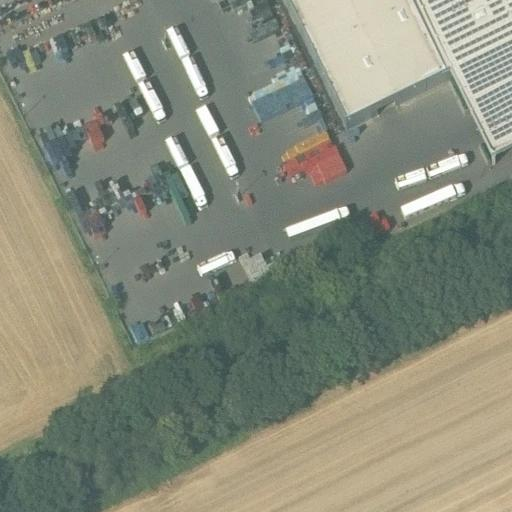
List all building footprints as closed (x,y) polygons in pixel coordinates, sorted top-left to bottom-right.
[(511,0),(283,0),(347,131),(451,80),(492,165),(511,155),(511,0)] [(85,132),(100,117),(93,110),(78,125),(85,132)] [(327,176),(342,170),(335,152),(320,159),(327,176)] [(429,161),(384,178),(388,187),(433,170),(429,161)] [(174,287),(205,271),(201,263),(169,280),(174,287)]
